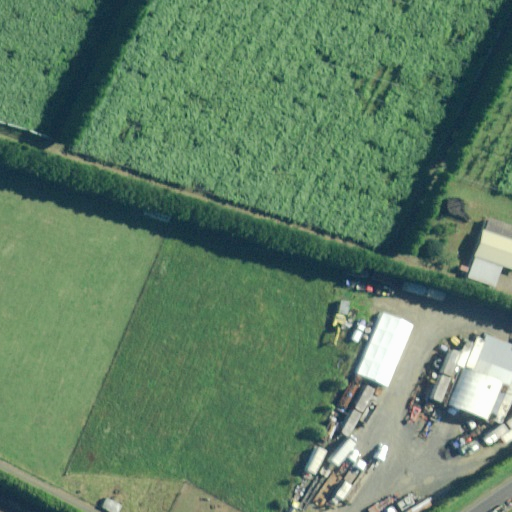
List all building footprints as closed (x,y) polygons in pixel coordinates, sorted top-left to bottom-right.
[(458,200),(452,198),(451,198),(449,199),(448,200),(446,201),(445,202),(445,203),(444,205),(444,206),(444,208),(444,209),(444,211),(445,212),(446,214),(447,215),(449,215),(450,216),(452,216),(453,216),(455,216),(456,216),(458,215),(459,214),(460,213),(461,211),(461,210),(462,208),(462,207),(461,205),(461,204),(460,202),(459,201),(458,200)] [(471,256),(499,266),(511,270),(511,241),(480,231),(471,256)] [(499,266),(471,256),(464,278),(492,287),(499,266)] [(376,313),(367,312),(365,326),(375,327),(376,313)] [(511,374),(511,346),(508,345),(484,335),(470,371),(507,387),(511,374)] [(387,359),(374,354),(367,372),(379,377),(387,359)] [(117,511),(121,506),(105,497),(99,509),(105,511),(117,511)]
